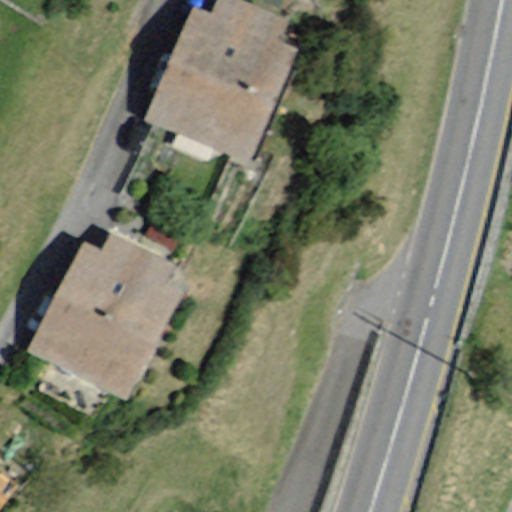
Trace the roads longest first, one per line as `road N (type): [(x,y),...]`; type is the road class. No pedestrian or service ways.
road 1 (secondary): [(501,0),(434,291),(369,511)]
road 2 (residential): [(0,344),(88,197),(170,0)]
